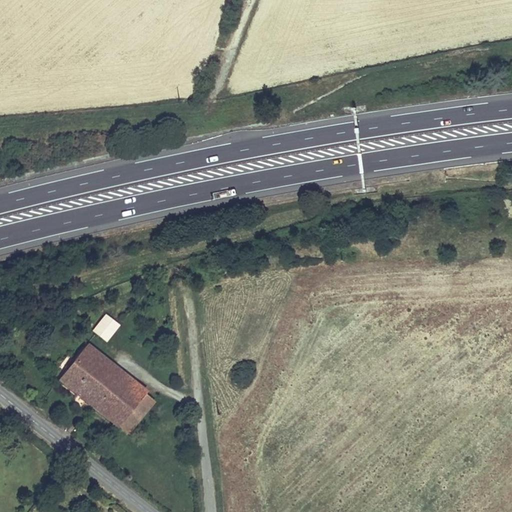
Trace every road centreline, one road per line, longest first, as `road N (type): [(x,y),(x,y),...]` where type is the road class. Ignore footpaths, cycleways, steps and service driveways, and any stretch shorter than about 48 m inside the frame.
road 1 (motorway): [(0,239),(274,178),(511,143)]
road 2 (motorway): [(511,110),(279,143),(0,204)]
road 3 (tertiary): [(144,511),(0,393)]
